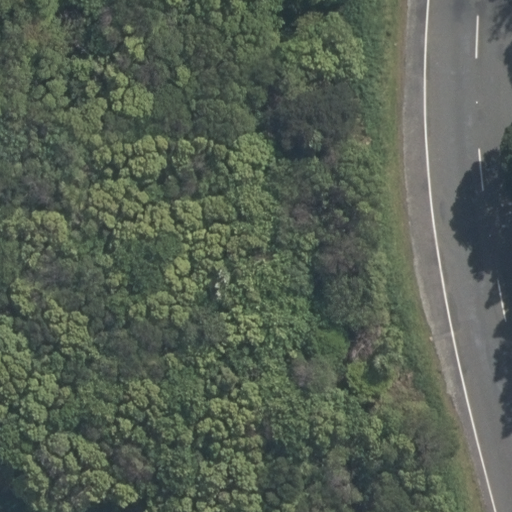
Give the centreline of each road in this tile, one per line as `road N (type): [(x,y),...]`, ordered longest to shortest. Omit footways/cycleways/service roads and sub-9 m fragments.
road 1 (track): [(198,511),(244,351),(225,0)]
road 2 (residential): [(511,413),(484,248),(474,0)]
